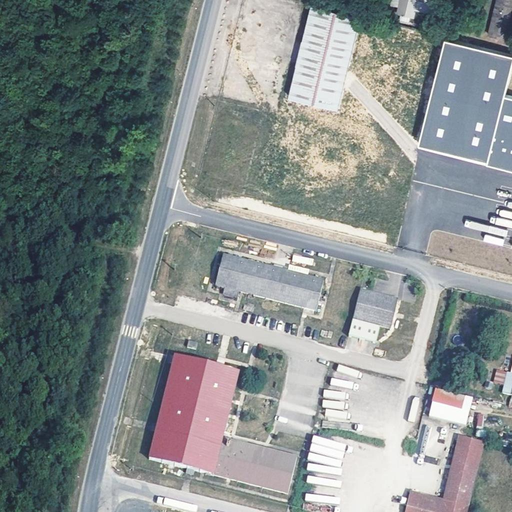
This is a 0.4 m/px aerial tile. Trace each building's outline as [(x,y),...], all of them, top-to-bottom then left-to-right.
[(399,0),(396,15),(415,20),(419,0),(399,0)] [(511,0),(493,0),(485,33),(503,38),(511,3),(511,0)] [(379,22),(311,5),(288,105),(330,123),(331,109),(344,109),(347,97),(359,99),(379,22)] [(359,99),(353,127),(489,161),(489,163),(511,169),(511,96),(507,95),(511,75),(511,54),(379,22),(359,99)] [(261,263),(223,254),(214,286),(222,288),(238,292),(315,311),(323,279),(287,269),(288,264),(279,262),(262,258),(261,263)] [(238,292),(222,288),(220,295),(236,298),(238,292)] [(359,288),(347,338),(376,345),(380,327),(390,329),(397,297),(364,289),(359,288)] [(173,356),(148,458),(186,468),(204,472),(287,493),(291,479),(297,455),(223,437),(238,371),(173,356)] [(433,390),(430,404),(460,411),(464,397),(433,390)] [(411,397),(409,421),(416,422),(419,398),(411,397)] [(482,428),(484,414),(477,413),(475,427),(482,428)] [(315,435),(310,449),(341,459),(346,445),(315,435)] [(409,491),(403,511),(466,511),(479,463),(483,445),(483,442),(457,436),(441,498),(409,491)] [(491,447),(483,445),(479,463),(487,465),(491,447)] [(204,472),(186,468),(185,474),(203,478),(204,472)]
